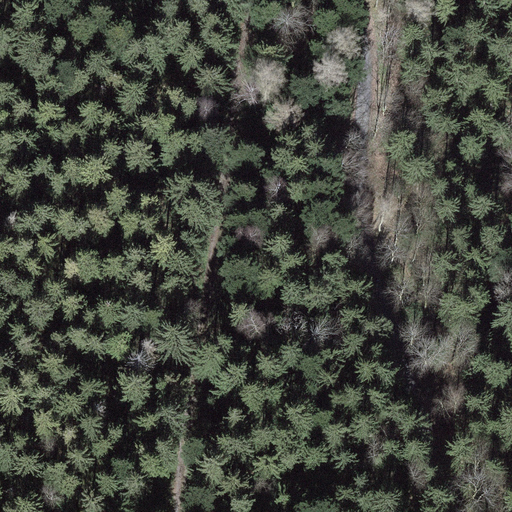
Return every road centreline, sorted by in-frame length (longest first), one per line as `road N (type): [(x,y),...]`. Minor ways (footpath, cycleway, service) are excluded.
road 1 (unclassified): [(360,0),(367,21),(361,185),(387,320),(454,511)]
road 2 (track): [(255,0),(184,511)]
